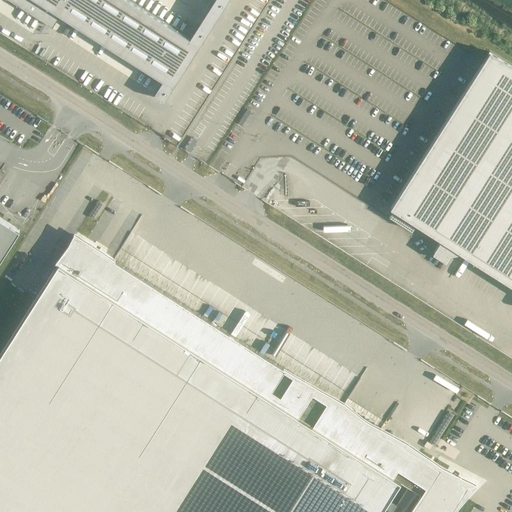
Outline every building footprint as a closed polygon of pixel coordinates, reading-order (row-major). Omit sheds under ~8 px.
[(9,0),(42,21),(47,14),(58,20),(61,15),(164,81),(155,94),(166,101),(210,31),(199,24),(191,38),(131,0),(215,0),(210,8),(220,15),(229,0),(9,0)] [(446,261),(454,248),(456,249),(462,239),(511,271),(511,65),(490,52),(391,207),(442,240),(433,253),(434,253),(435,253),(446,260),(445,261),(446,261)] [(0,261),(20,230),(0,217),(0,261)] [(76,235),(0,354),(0,511),(381,511),(401,481),(423,495),(411,511),(451,511),(469,485),(440,467),(426,490),(404,477),(419,453),(76,235)] [(500,305),(505,295),(499,293),(494,302),(500,305)]
